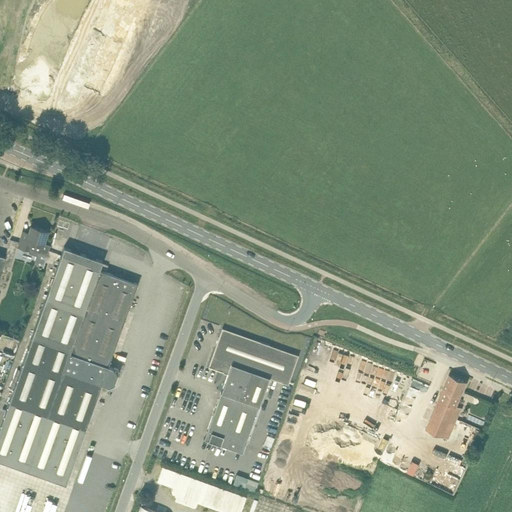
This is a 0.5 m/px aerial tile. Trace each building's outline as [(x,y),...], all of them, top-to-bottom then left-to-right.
[(17,247),(17,248),(28,251),(30,253),(36,255),(33,264),(34,265),(44,267),(47,255),(50,246),(44,244),(45,240),(48,231),(31,225),(28,233),(22,231),(19,240),(19,241),(17,247)] [(108,385),(113,382),(117,373),(114,367),(108,365),(137,283),(99,269),(102,260),(64,246),(0,425),(0,459),(66,483),(85,429),(101,383),(108,385)] [(5,254),(5,256),(1,270),(5,272),(7,265),(10,266),(13,257),(5,254)] [(288,384),(295,364),(298,355),(222,328),(209,366),(218,369),(219,367),(228,370),(204,439),(243,453),(270,377),(288,384)] [(439,398),(456,406),(467,381),(449,374),(439,398)] [(466,393),(464,398),(472,401),(474,396),(466,393)] [(439,398),(427,427),(449,437),(461,408),(456,406),(439,398)] [(267,435),(263,444),(271,447),(274,438),(267,435)] [(239,511),(245,497),(162,467),(157,480),(173,486),(172,489),(174,493),(177,494),(175,499),(194,506),(196,501),(227,511),(239,511)] [(7,490),(9,484),(3,482),(0,492),(0,509),(2,502),(7,504),(11,492),(7,490)] [(146,501),(144,507),(149,508),(156,511),(158,505),(146,501)]
